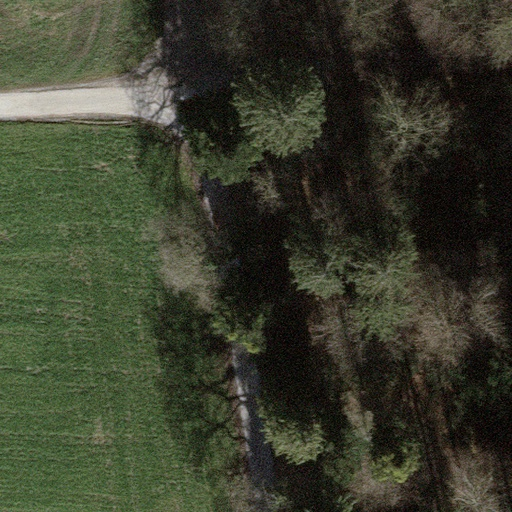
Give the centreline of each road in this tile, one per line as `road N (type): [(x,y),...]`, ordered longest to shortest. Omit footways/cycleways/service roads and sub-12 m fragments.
road 1 (track): [(265,511),(191,85)]
road 2 (track): [(191,85),(511,54)]
road 3 (track): [(0,106),(191,85)]
